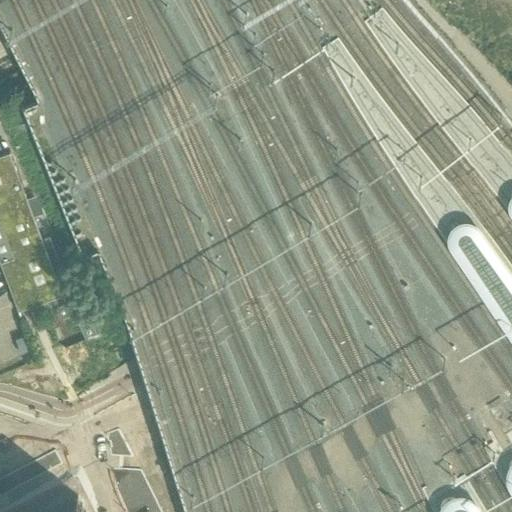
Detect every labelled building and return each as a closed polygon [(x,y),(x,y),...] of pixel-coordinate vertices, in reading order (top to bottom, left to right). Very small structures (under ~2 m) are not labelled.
[(511,0),(426,0),(481,59),(511,42),(511,22),(509,16),(511,14),(511,0)] [(12,145),(0,149),(0,250),(21,305),(35,300),(65,288),(60,275),(68,272),(68,271),(52,230),(44,233),(12,145)] [(511,260),(482,218),(475,212),(464,212),(455,216),(450,223),(451,234),(476,272),(511,326),(511,260)] [(293,511),(251,418),(238,388),(235,382),(227,364),(213,373),(199,383),(185,392),(168,404),(165,407),(161,409),(163,417),(162,417),(161,417),(161,418),(161,422),(161,427),(161,432),(162,437),(162,442),(165,443),(165,444),(168,455),(170,462),(171,466),(171,470),(173,475),(175,479),(178,484),(181,488),(183,491),(186,494),(187,496),(188,497),(188,498),(190,501),(191,505),(192,508),(193,511),(192,511),(293,511)] [(420,424),(418,409),(407,411),(408,425),(420,424)] [(489,511),(486,506),(481,498),(472,489),(457,488),(447,493),(441,500),(439,511),(489,511)] [(90,511),(88,508),(88,507),(84,501),(84,500),(81,493),(80,492),(79,492),(78,492),(71,495),(71,496),(64,499),(63,499),(57,502),(56,503),(50,506),(49,506),(49,507),(48,507),(49,507),(48,507),(48,508),(48,509),(50,511),(90,511)]
